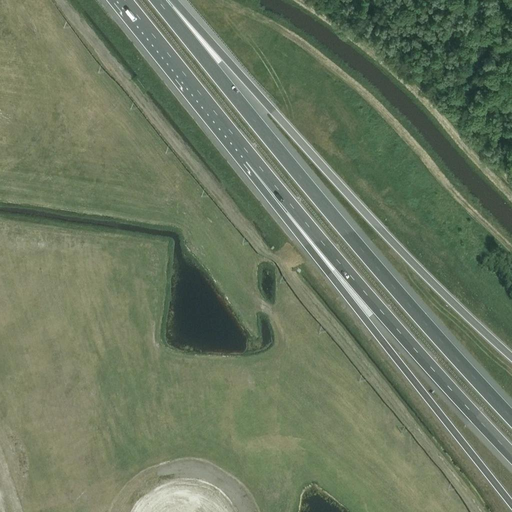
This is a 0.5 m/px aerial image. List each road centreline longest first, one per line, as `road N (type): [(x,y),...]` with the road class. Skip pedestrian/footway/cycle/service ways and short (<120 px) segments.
road 1 (motorway): [(511,417),(157,0)]
road 2 (motorway): [(511,357),(160,0)]
road 3 (motorway): [(250,155),(365,320),(511,505)]
road 4 (motorway): [(250,155),(511,454)]
road 5 (motorway): [(125,0),(250,155)]
